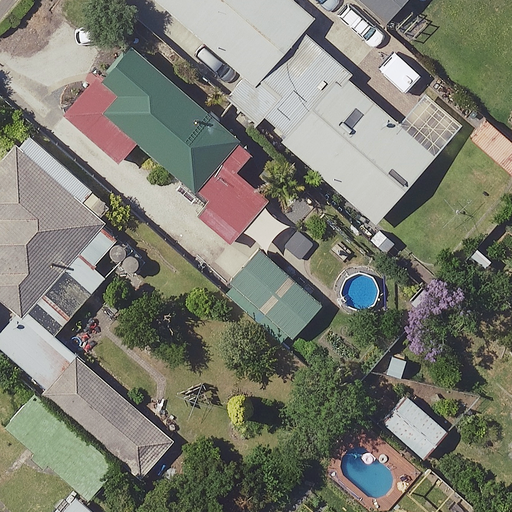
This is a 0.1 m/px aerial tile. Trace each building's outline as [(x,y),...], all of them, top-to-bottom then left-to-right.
[(158,0),(256,87),(316,20),(294,0),(158,0)] [(413,0),(359,0),(389,27),(413,0)] [(129,42),(63,115),(122,168),(141,147),(205,205),(196,215),(230,245),(270,201),(237,172),(254,154),(129,42)] [(286,142),(377,224),(437,158),(346,76),(286,142)] [(0,301),(22,321),(108,224),(18,146),(0,166),(0,301)] [(328,310),(260,250),(230,283),(298,344),(328,310)] [(414,306),(351,266),(333,294),(396,334),(414,306)] [(83,363),(52,397),(144,477),(174,442),(83,363)] [(121,469),(35,394),(5,429),(91,503),(121,469)] [(448,435),(406,398),(385,421),(427,458),(448,435)] [(91,511),(77,499),(64,511),(91,511)]
